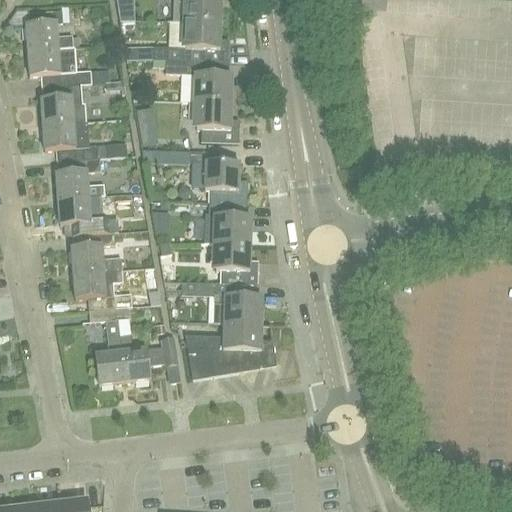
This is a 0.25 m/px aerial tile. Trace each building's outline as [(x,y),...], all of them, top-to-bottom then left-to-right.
[(174,0),(174,5),(175,8),(170,11),(169,24),(216,25),(217,0),(174,0)] [(359,0),(359,21),(390,22),(390,0),(359,0)] [(57,39),(56,27),(63,27),(62,13),(27,16),(28,28),(25,28),(27,54),(72,50),(71,38),(57,39)] [(118,13),(120,22),(135,23),(135,13),(118,13)] [(135,24),(135,23),(120,22),(123,39),(136,37),(134,24),(135,24)] [(220,42),(221,25),(216,25),(169,24),(169,51),(154,50),(153,63),(162,63),(227,65),(228,43),(220,42)] [(73,67),(72,50),(27,54),(29,80),(40,79),(41,91),(80,87),(91,86),(90,74),(70,76),(69,68),(73,67)] [(125,71),(143,70),(143,61),(124,63),(125,71)] [(227,65),(162,63),(153,63),(162,64),(165,64),(165,77),(181,78),(180,104),(193,104),(232,106),(232,91),(228,91),(228,78),(227,78),(227,65)] [(124,84),(106,86),(107,94),(122,93),(123,98),(126,97),(124,84)] [(82,106),(80,87),(41,91),(42,103),(40,103),(42,128),(86,124),(84,106),(82,106)] [(239,123),(231,123),(232,106),(193,104),(193,105),(197,105),(196,132),(201,132),(201,145),(238,147),(239,123)] [(86,125),(86,124),(42,128),(44,154),(56,153),(57,164),(127,159),(126,147),(89,150),(88,125),(86,125)] [(159,148),(149,141),(140,149),(146,154),(152,154),(159,148)] [(190,155),(157,154),(152,154),(146,154),(142,154),(144,167),(155,167),(190,168),(190,155)] [(101,175),(100,162),(127,160),(127,159),(57,164),(58,176),(55,177),(57,203),(88,200),(104,199),(104,188),(87,189),(86,176),(101,175)] [(209,194),(209,206),(246,207),(247,185),(239,184),(239,166),(205,165),(204,194),(209,194)] [(90,225),(88,200),(57,203),(59,228),(71,228),(72,239),(115,236),(114,223),(90,225)] [(246,219),(246,207),(209,206),(208,218),(213,219),(212,246),(216,246),(247,246),(248,219),(246,219)] [(116,248),(115,236),(72,239),(73,250),(71,251),(73,277),(122,273),(121,261),(103,262),(102,249),(116,248)] [(160,247),(162,259),(172,257),(170,245),(160,247)] [(250,246),(247,246),(216,246),(215,274),(221,275),(220,286),(258,287),(258,265),(250,264),(250,246)] [(106,299),(105,287),(123,286),(122,273),(73,277),(75,303),(88,302),(89,313),(115,311),(132,310),(131,297),(106,299)] [(259,326),(259,300),(257,299),(258,287),(220,286),(180,285),(180,299),(213,300),(213,326),(223,327),(262,328),(262,326),(259,326)] [(116,323),(115,311),(89,313),(90,325),(116,323)] [(118,339),(116,324),(106,325),(107,340),(109,356),(95,358),(99,388),(124,385),(118,339)] [(262,343),(262,328),(223,327),(222,339),(186,339),(193,382),(239,374),(240,366),(269,367),(269,355),(270,355),(270,344),(262,343)] [(131,337),(118,339),(124,385),(150,382),(148,368),(165,366),(165,368),(178,366),(173,341),(161,343),(162,350),(133,353),(131,337)] [(427,427),(417,432),(427,454),(438,449),(427,427)] [(88,511),(87,503),(63,506),(63,511),(88,511)]
